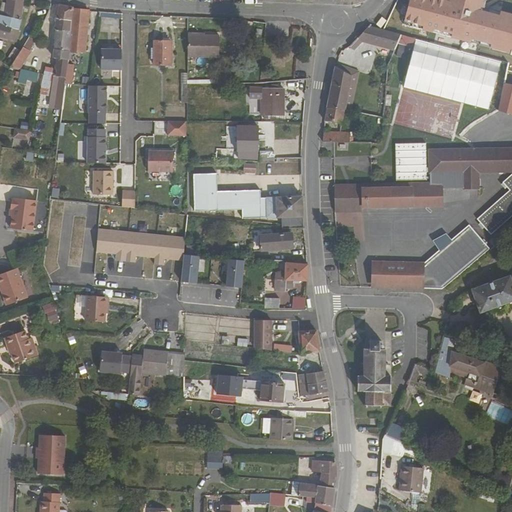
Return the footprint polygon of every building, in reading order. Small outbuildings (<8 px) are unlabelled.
[(4,16),(20,20),(23,0),(7,0),(7,3),(5,13),(4,16)] [(406,0),(400,23),(511,53),(511,14),(501,11),(499,15),(484,11),(486,0),(406,0)] [(56,23),(70,26),(73,9),(73,7),(60,5),(56,23)] [(67,82),(66,84),(72,84),(74,61),(75,51),(85,52),(89,11),(73,9),(70,26),(69,31),(68,39),(68,48),(68,60),(68,64),(67,78),(67,82)] [(0,25),(15,28),(20,29),(21,20),(20,20),(4,16),(5,13),(0,12),(0,25)] [(99,13),(99,32),(118,32),(119,13),(99,13)] [(0,37),(13,40),(15,28),(0,25),(0,37)] [(358,38),(380,45),(384,31),(369,27),(358,38)] [(68,39),(69,31),(56,30),(55,39),(68,39)] [(384,31),(380,45),(397,50),(402,36),(384,31)] [(219,56),(219,35),(205,35),(188,35),(187,56),(219,56)] [(21,47),(29,51),(34,40),(29,37),(25,42),(21,47)] [(68,48),(68,39),(55,39),(55,48),(68,48)] [(154,59),(154,66),(170,66),(171,41),(154,41),(154,48),(154,59)] [(405,57),(408,46),(400,44),(397,55),(405,57)] [(489,109),(500,67),(415,45),(404,87),(489,109)] [(18,53),(20,50),(14,47),(5,62),(11,65),(14,59),(18,53)] [(26,57),(29,51),(21,47),(20,50),(18,53),(26,57)] [(68,60),(68,48),(55,48),(54,57),(59,58),(68,60)] [(102,69),(122,69),(122,49),(102,49),(102,69)] [(23,63),(26,57),(18,53),(14,59),(23,63)] [(20,68),(23,63),(14,59),(11,65),(10,67),(20,68)] [(67,78),(68,64),(58,63),(57,67),(57,68),(59,69),(57,77),(67,78)] [(337,65),(336,66),(353,77),(347,112),(352,112),(358,74),(338,65),(337,65)] [(336,66),(328,108),(329,108),(347,112),(353,77),(336,66)] [(47,67),(45,74),(44,79),(51,80),(54,68),(47,67)] [(37,82),(37,80),(39,73),(21,69),(19,78),(37,82)] [(66,84),(67,82),(60,81),(55,108),(63,109),(66,84)] [(511,84),(505,83),(500,111),(511,113),(511,84)] [(91,113),(108,113),(109,86),(91,86),(91,113)] [(283,88),(262,89),(262,116),(283,116),(283,88)] [(347,112),(329,108),(325,121),(344,126),(347,112)] [(154,123),(154,135),(163,135),(163,123),(154,123)] [(170,136),(186,137),(187,123),(171,123),(170,136)] [(15,127),(13,137),(29,140),(31,130),(15,127)] [(239,159),(249,159),(249,153),(260,153),(260,129),(248,129),(248,144),(238,143),(238,153),(239,153),(239,159)] [(324,142),(351,143),(351,133),(325,132),(324,142)] [(88,164),(106,164),(106,139),(88,138),(88,164)] [(479,188),(479,172),(511,171),(511,173),(503,182),(511,190),(477,219),(491,235),(511,216),(511,148),(472,150),(400,151),(401,180),(431,180),(431,184),(443,183),(443,188),(464,188),(464,189),(479,188)] [(149,150),(148,170),(173,171),(173,150),(149,150)] [(266,162),(275,162),(276,152),(262,152),(262,162),(266,162)] [(242,163),(242,173),(255,173),(255,163),(242,163)] [(95,196),(114,196),(114,172),(95,172),(95,196)] [(195,185),(219,186),(218,173),(195,174),(195,185)] [(443,206),(443,188),(443,183),(431,184),(363,185),(364,207),(443,206)] [(263,212),(268,212),(268,217),(283,217),(283,229),(303,229),(302,196),(268,198),(268,202),(262,202),(261,190),(219,191),(219,186),(195,185),(196,211),(243,209),(244,218),(263,218),(263,212)] [(363,185),(335,185),(336,213),(364,212),(364,207),(363,185)] [(58,197),(59,188),(51,187),(50,197),(58,197)] [(123,213),(135,213),(136,197),(123,197),(123,213)] [(38,204),(15,200),(15,201),(13,200),(11,210),(13,211),(12,217),(10,229),(32,234),(38,204)] [(439,249),(424,262),(424,287),(443,287),(489,248),(486,244),(469,224),(451,239),(446,233),(432,241),(439,249)] [(184,237),(98,229),(96,252),(116,254),(116,260),(136,262),(136,256),(154,257),(154,263),(165,264),(165,259),(182,260),(184,237)] [(261,250),(287,248),(287,243),(292,243),(291,233),(261,235),(261,250)] [(186,280),(200,281),(202,256),(187,255),(186,280)] [(230,283),(245,284),(246,259),(232,258),(230,283)] [(372,287),(424,287),(424,262),(372,262),(372,287)] [(285,281),(307,281),(308,264),(284,264),(284,273),(275,273),(275,290),(285,291),(285,281)] [(0,284),(1,288),(2,287),(5,294),(4,295),(8,307),(29,299),(18,269),(0,275),(0,284)] [(506,304),(511,302),(511,280),(511,276),(473,290),(481,314),(494,309),(494,310),(496,312),(497,312),(499,313),(500,313),(502,312),(503,312),(505,311),(506,309),(506,308),(506,306),(506,304)] [(109,298),(88,296),(85,321),(104,322),(105,313),(106,305),(108,306),(109,298)] [(264,308),(278,308),(278,297),(264,298),(264,308)] [(305,298),(294,298),(293,309),(304,310),(305,298)] [(51,302),(42,306),(48,323),(58,320),(51,302)] [(274,320),(259,319),(258,347),(273,348),(274,320)] [(25,331),(6,338),(12,355),(15,364),(38,356),(35,347),(31,348),(28,340),(25,331)] [(316,331),(305,331),(300,331),(301,351),(301,352),(318,350),(316,331)] [(236,347),(247,346),(246,338),(236,339),(236,347)] [(449,352),(452,340),(443,338),(440,350),(449,352)] [(369,407),(370,407),(370,406),(391,406),(391,377),(386,377),(385,365),(388,365),(388,364),(385,363),(386,349),(380,349),(380,342),(382,342),(382,341),(381,341),(381,340),(379,340),(379,341),(372,341),(372,339),(371,339),(370,341),(369,341),(369,342),(371,342),(371,349),(365,349),(365,363),(362,363),(362,365),(365,365),(365,376),(358,376),(358,391),(368,391),(369,405),(367,405),(367,406),(369,406),(369,407)] [(132,355),(129,394),(140,395),(143,372),(186,376),(185,361),(185,355),(169,353),(145,350),(144,356),(144,360),(140,360),(140,356),(132,355)] [(126,353),(102,351),(101,371),(124,373),(126,353)] [(477,385),(493,390),(501,364),(449,352),(450,355),(450,358),(438,355),(434,372),(451,377),(450,369),(450,364),(464,369),(462,374),(469,376),(468,379),(477,383),(477,385)] [(450,369),(462,374),(464,369),(450,364),(450,369)] [(300,370),(286,369),(285,376),(290,376),(289,380),(299,381),(300,370)] [(326,378),(323,369),(303,370),(303,382),(326,381),(326,378)] [(215,374),(214,394),(239,395),(240,375),(215,374)] [(305,396),(311,396),(327,391),(326,381),(303,382),(302,396),(305,396)] [(281,393),(282,384),(261,382),(260,401),(282,403),(283,393),(281,393)] [(311,396),(305,396),(306,400),(328,393),(327,391),(311,396)] [(506,425),(511,413),(511,411),(492,401),(485,414),(506,425)] [(270,440),(291,441),(292,420),(271,418),(270,440)] [(68,476),(69,437),(45,436),(45,448),(42,448),(41,459),(44,459),(43,475),(68,476)] [(385,437),(380,451),(397,457),(402,443),(385,437)] [(224,457),(222,457),(209,457),(208,469),(224,470),(224,464),(224,457)] [(335,462),(313,460),(312,472),(322,473),(321,487),(334,489),(336,474),(335,462)] [(403,466),(401,481),(404,481),(403,491),(421,494),(424,469),(403,466)] [(315,499),(314,504),(332,507),(334,489),(321,487),(320,487),(313,484),(293,482),(291,496),(303,497),(306,498),(315,499)] [(60,510),(60,494),(42,493),(41,502),(40,511),(67,511),(66,511),(60,510)] [(268,503),(268,493),(249,493),(249,503),(268,503)] [(285,495),(270,494),(269,505),(284,507),(285,495)]
